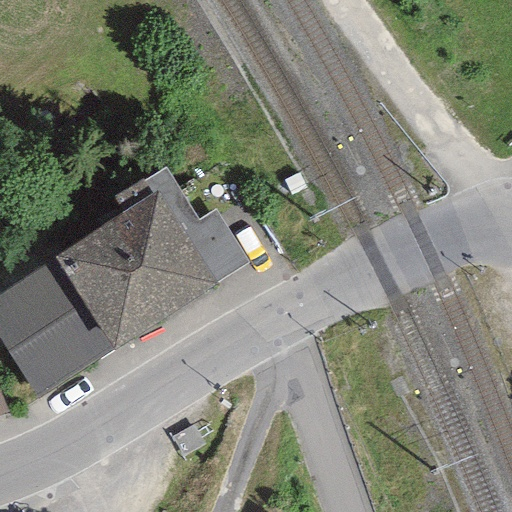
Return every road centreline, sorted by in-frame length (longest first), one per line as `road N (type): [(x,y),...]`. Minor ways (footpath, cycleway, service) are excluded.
road 1 (tertiary): [(272,323),(82,438),(0,477)]
road 2 (tertiary): [(511,223),(458,229),(272,323)]
road 3 (residential): [(345,511),(272,323)]
